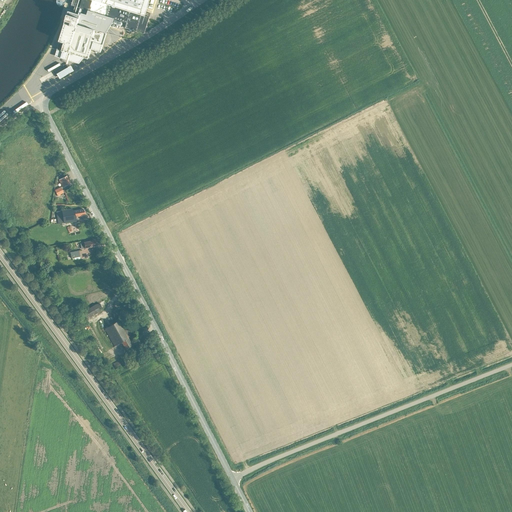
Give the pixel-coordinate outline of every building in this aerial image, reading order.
[(72,5),(71,7),(74,8),(75,6),(80,8),(78,12),(87,15),(88,11),(94,12),(93,15),(95,16),(96,13),(127,23),(125,28),(130,29),(129,31),(131,31),(132,30),(144,34),(151,14),(146,12),(149,0),(73,0),(71,5),(72,5)] [(107,33),(88,28),(78,25),(81,15),(69,11),(57,49),(61,51),(88,59),(91,49),(101,52),(107,33)] [(76,65),(62,73),(64,78),(79,70),(76,65)] [(28,99),(40,92),(38,90),(26,97),(28,99)] [(61,109),(65,107),(60,97),(56,99),(61,109)] [(59,179),(63,187),(70,184),(66,176),(59,179)] [(64,193),(61,187),(55,190),(58,196),(64,193)] [(83,209),(73,210),(72,209),(57,211),(59,224),(76,221),(76,217),(86,215),(83,209)] [(95,240),(80,243),(81,249),(96,246),(95,240)] [(100,311),(96,304),(83,312),(87,319),(100,311)] [(110,321),(111,324),(105,328),(115,346),(121,342),(128,338),(128,337),(134,334),(125,317),(118,321),(116,317),(110,321)] [(128,338),(121,342),(126,349),(133,345),(128,338)]
